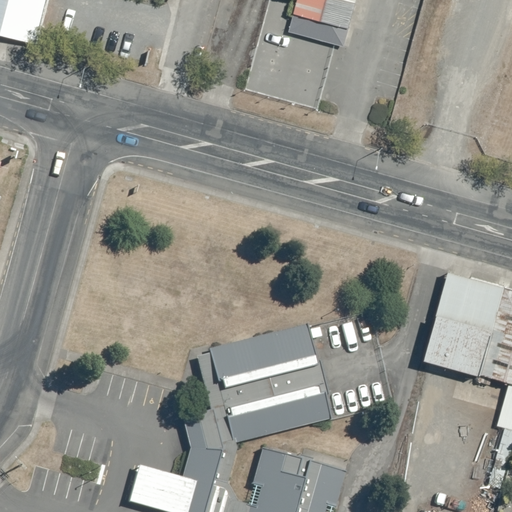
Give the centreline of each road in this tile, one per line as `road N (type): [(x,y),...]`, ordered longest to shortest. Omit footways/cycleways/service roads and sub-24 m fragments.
road 1 (trunk): [(79,112),(511,235)]
road 2 (unclassified): [(0,399),(79,112)]
